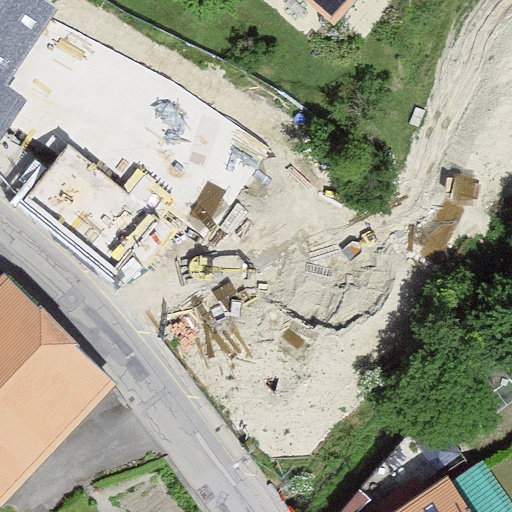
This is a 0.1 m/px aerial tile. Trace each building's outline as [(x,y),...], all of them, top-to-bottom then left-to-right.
[(0,0),(0,145),(28,104),(8,89),(60,10),(42,0),(0,0)] [(362,0),(300,0),(335,32),(362,0)] [(244,112),(185,77),(157,119),(223,155),(244,112)] [(73,143),(23,207),(123,289),(176,229),(73,143)] [(5,276),(0,281),(0,511),(119,388),(5,276)] [(449,488),(446,483),(402,511),(511,511),(511,498),(486,461),(449,488)]
